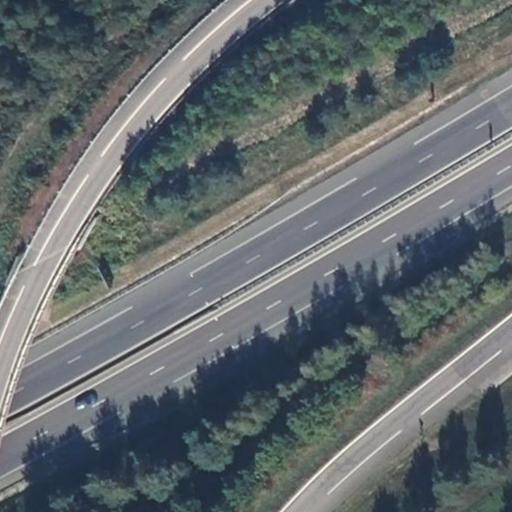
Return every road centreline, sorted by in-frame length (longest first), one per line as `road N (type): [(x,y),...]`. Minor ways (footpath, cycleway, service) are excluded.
road 1 (motorway): [(511,110),(0,403)]
road 2 (motorway): [(0,460),(511,169)]
road 3 (motorway): [(280,0),(163,93),(100,176),(20,320),(0,374)]
road 4 (motorway): [(304,511),(344,466),(511,333)]
